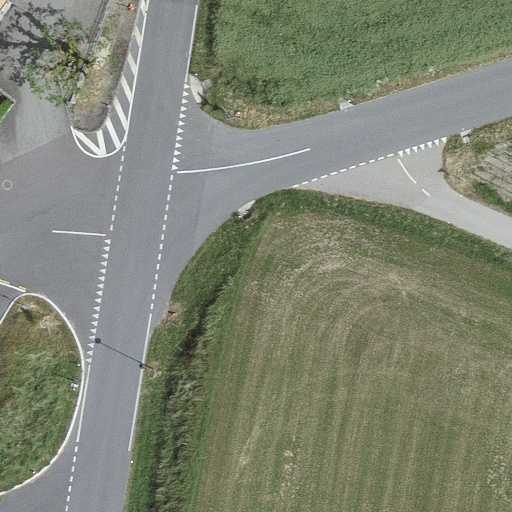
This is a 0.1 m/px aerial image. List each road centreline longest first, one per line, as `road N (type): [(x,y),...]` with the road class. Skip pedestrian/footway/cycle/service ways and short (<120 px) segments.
road 1 (tertiary): [(511,85),(141,199)]
road 2 (tertiary): [(141,199),(93,511)]
road 3 (tertiary): [(141,199),(170,0)]
road 4 (residential): [(141,199),(0,213)]
